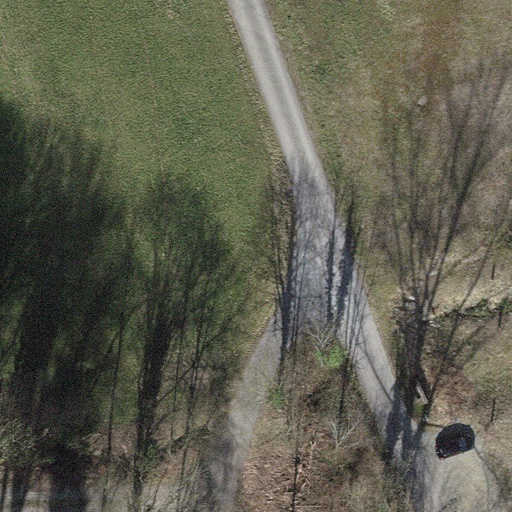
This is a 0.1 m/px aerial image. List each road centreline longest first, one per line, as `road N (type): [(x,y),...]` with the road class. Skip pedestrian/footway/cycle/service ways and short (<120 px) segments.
road 1 (track): [(207,511),(215,453),(332,244)]
road 2 (track): [(205,493),(0,500)]
